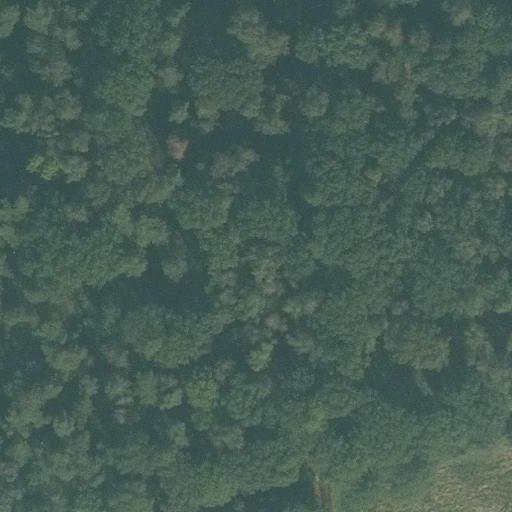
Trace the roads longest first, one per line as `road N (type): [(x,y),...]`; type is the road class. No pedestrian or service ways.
road 1 (track): [(316,0),(328,462)]
road 2 (track): [(112,511),(328,462)]
road 3 (track): [(328,462),(511,418)]
road 4 (track): [(322,184),(347,143),(390,116),(412,83)]
